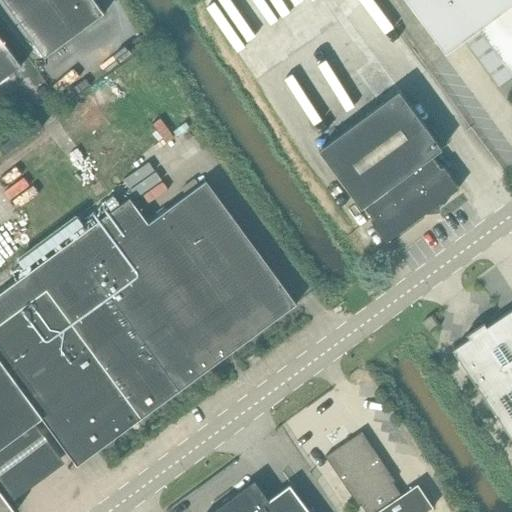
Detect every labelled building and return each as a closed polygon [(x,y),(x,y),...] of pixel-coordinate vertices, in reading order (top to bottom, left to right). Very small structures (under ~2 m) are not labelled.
[(2,0),(45,57),(104,14),(94,0),(2,0)] [(511,0),(407,0),(435,37),(447,53),(479,30),(511,74),(511,0)] [(0,81),(21,66),(0,37),(0,81)] [(371,220),(387,242),(425,213),(440,212),(439,203),(459,188),(443,167),(441,168),(432,156),(443,149),(400,90),(319,150),(362,208),(364,207),(373,219),(371,220)] [(52,255),(0,293),(0,359),(42,418),(77,465),(81,462),(96,451),(161,403),(223,358),(229,353),(296,304),(206,181),(148,223),(130,198),(52,255)] [(470,338),(453,350),(511,438),(511,310),(487,327),(484,323),(485,322),(484,321),(466,334),(467,335),(467,334),(470,338)] [(423,322),(429,330),(437,324),(431,316),(423,322)] [(0,448),(42,418),(0,360),(0,511),(14,511),(16,511),(0,489),(0,448)] [(366,511),(426,511),(434,507),(418,484),(402,495),(393,482),(395,481),(362,432),(325,456),(358,505),(361,504),(366,511)] [(212,511),(309,511),(290,485),(269,500),(255,481),(212,511)]
